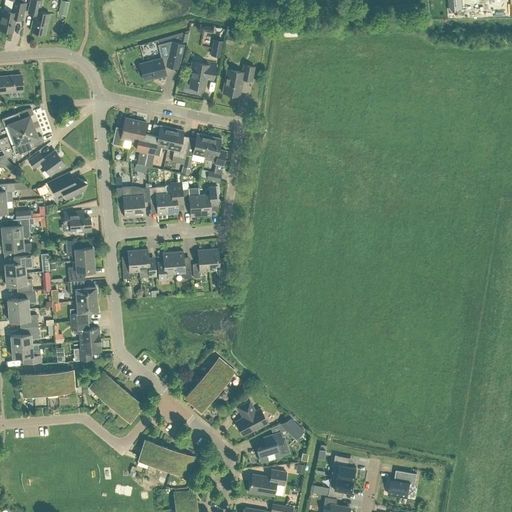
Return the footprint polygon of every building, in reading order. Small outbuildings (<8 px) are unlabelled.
[(25,2),(24,2),(24,0),(13,0),(11,11),(3,9),(0,21),(0,28),(12,32),(15,18),(22,19),(25,2)] [(30,30),(45,34),(49,13),(39,11),(41,0),(30,0),(28,12),(34,13),(30,30)] [(280,19),(280,33),(297,33),(297,18),(280,19)] [(178,68),(181,54),(183,43),(171,41),(158,44),(162,57),(139,63),(144,79),(156,76),(156,77),(166,75),(164,65),(166,65),(178,68)] [(219,56),(221,48),(211,46),(210,54),(219,56)] [(192,61),(189,78),(191,78),(189,86),(190,86),(192,87),(194,88),(196,87),(203,88),(205,77),(213,79),(216,63),(206,61),(206,63),(192,61)] [(252,80),(254,66),(243,64),(242,71),(227,68),(222,92),(239,95),(243,78),(252,80)] [(0,75),(0,92),(22,90),(21,74),(0,75)] [(28,102),(40,101),(40,89),(34,90),(34,96),(28,96),(28,102)] [(8,125),(12,134),(34,126),(30,115),(33,113),(31,107),(30,107),(27,108),(1,118),(4,126),(8,125)] [(112,143),(119,145),(123,146),(125,138),(131,139),(135,119),(124,117),(122,127),(116,126),(112,143)] [(135,119),(131,139),(137,141),(136,148),(139,149),(138,155),(146,157),(147,152),(151,134),(144,132),(146,122),(135,119)] [(151,134),(147,152),(153,153),(159,155),(161,146),(167,148),(171,127),(159,125),(157,135),(151,134)] [(34,126),(12,134),(15,143),(11,145),(15,153),(40,143),(43,141),(44,141),(42,135),(41,135),(38,136),(34,126)] [(171,127),(167,148),(173,149),(172,155),(184,158),(187,144),(181,143),(183,130),(171,127)] [(192,153),(204,156),(209,135),(197,133),(194,146),(192,153)] [(209,135),(204,156),(215,158),(214,163),(223,164),(226,150),(218,148),(220,138),(209,135)] [(66,165),(54,149),(43,157),(39,152),(28,159),(34,167),(41,162),(50,175),(58,170),(58,171),(66,165)] [(188,174),(192,155),(185,154),(184,158),(183,164),(181,172),(188,174)] [(19,177),(24,173),(19,165),(13,170),(19,177)] [(208,170),(207,178),(219,180),(221,173),(208,170)] [(21,181),(12,173),(13,182),(21,181)] [(70,173),(49,183),(56,196),(63,192),(66,198),(72,195),(73,197),(77,198),(81,196),(82,193),(81,191),(83,190),(86,180),(77,177),(73,179),(70,173)] [(0,201),(6,201),(12,200),(11,190),(13,189),(13,182),(0,183),(0,201)] [(182,198),(182,189),(181,182),(175,183),(170,183),(170,191),(166,192),(167,213),(178,212),(177,203),(177,198),(182,198)] [(116,189),(117,203),(123,203),(124,216),(134,216),(132,185),(131,185),(121,186),(121,187),(115,187),(116,189)] [(132,185),(134,216),(145,215),(144,201),(150,200),(149,187),(142,187),(132,185)] [(149,187),(150,200),(156,200),(157,214),(167,213),(166,192),(160,192),(159,186),(149,187)] [(199,194),(200,215),(211,214),(210,205),(216,204),(215,186),(208,186),(209,188),(206,188),(204,191),(204,193),(199,194)] [(188,188),(182,189),(182,198),(183,202),(189,202),(190,216),(200,215),(199,194),(198,194),(198,187),(188,187),(188,188)] [(6,201),(0,201),(0,212),(12,211),(12,206),(6,207),(6,201)] [(32,213),(33,216),(39,216),(44,215),(44,213),(44,205),(38,206),(39,212),(32,213)] [(15,211),(16,218),(30,216),(29,209),(15,211)] [(83,217),(82,210),(64,211),(65,224),(70,223),(70,229),(78,229),(78,231),(91,230),(90,216),(83,217)] [(2,238),(22,236),(28,235),(29,235),(28,223),(33,223),(33,217),(11,219),(11,225),(1,226),(2,238)] [(14,249),(14,255),(32,254),(31,243),(23,243),(22,236),(2,238),(3,250),(14,249)] [(71,254),(72,260),(93,258),(92,246),(82,247),(81,239),(65,241),(66,255),(71,254)] [(218,247),(207,248),(209,269),(216,269),(216,270),(218,275),(218,280),(230,279),(229,265),(226,266),(225,257),(219,257),(218,247)] [(137,249),(139,270),(145,270),(148,276),(156,275),(154,256),(148,257),(148,248),(137,249)] [(201,270),(209,269),(207,248),(197,249),(198,263),(192,263),(193,277),(199,277),(201,270)] [(139,270),(137,249),(127,250),(128,263),(122,264),(123,278),(131,277),(132,271),(139,270)] [(183,250),(172,251),(174,272),(181,272),(184,278),(191,277),(190,269),(185,269),(183,250)] [(157,261),(158,272),(158,280),(166,279),(168,273),(174,272),(172,251),(162,252),(163,260),(157,261)] [(4,263),(5,274),(25,272),(25,266),(33,265),(32,254),(14,255),(13,255),(13,262),(4,263)] [(93,258),(72,260),(72,266),(67,266),(69,280),(85,279),(84,271),(94,270),(93,258)] [(16,284),(17,291),(32,290),(31,278),(26,278),(25,272),(5,274),(6,285),(16,284)] [(75,292),(76,300),(96,298),(95,286),(81,287),(81,279),(67,281),(68,293),(75,292)] [(7,299),(8,310),(28,308),(28,302),(36,301),(35,289),(32,290),(17,291),(18,298),(7,299)] [(96,298),(76,300),(76,307),(69,308),(70,320),(84,319),(83,312),(97,311),(96,298)] [(19,320),(20,327),(38,325),(37,314),(29,314),(28,308),(8,310),(9,321),(19,320)] [(79,332),(80,340),(100,338),(99,326),(89,327),(88,319),(72,320),(73,333),(79,332)] [(10,335),(11,346),(31,344),(31,338),(39,337),(38,325),(20,327),(21,334),(10,335)] [(100,338),(80,340),(80,347),(73,348),(74,360),(91,359),(91,351),(101,350),(100,338)] [(31,344),(11,346),(12,357),(23,356),(23,363),(41,361),(40,349),(32,350),(31,344)] [(218,357),(210,367),(225,380),(234,370),(218,357)] [(210,367),(202,377),(217,390),(225,380),(210,367)] [(62,371),(48,373),(50,391),(64,390),(62,371)] [(72,371),(62,371),(64,390),(74,389),(74,387),(72,371)] [(90,386),(100,395),(113,379),(103,371),(90,386)] [(48,373),(38,374),(40,392),(50,391),(48,373)] [(38,374),(28,374),(28,379),(29,383),(29,386),(29,389),(30,393),(40,392),(38,374)] [(202,377),(193,386),(209,399),(217,390),(202,377)] [(100,395),(110,403),(122,388),(113,379),(100,395)] [(209,399),(193,386),(185,396),(200,409),(209,399)] [(110,403),(119,411),(132,396),(122,388),(110,403)] [(132,396),(119,411),(129,420),(142,404),(132,396)] [(255,410),(249,400),(237,406),(241,414),(243,413),(244,416),(235,420),(236,421),(237,420),(244,433),(242,434),(242,435),(255,428),(256,429),(268,422),(260,407),(255,410)] [(280,423),(295,438),(303,430),(290,418),(280,423)] [(260,461),(281,455),(280,449),(287,447),(285,439),(282,440),(282,437),(279,431),(272,433),(263,436),(265,441),(266,444),(262,445),(256,447),(260,461)] [(138,458),(150,462),(157,443),(145,439),(138,458)] [(150,462),(163,466),(169,447),(157,443),(150,462)] [(163,466),(175,471),(181,452),(169,447),(163,466)] [(181,452),(175,471),(187,475),(193,456),(181,452)] [(334,453),(331,475),(354,478),(356,466),(348,465),(349,456),(334,453)] [(303,473),(305,465),(297,463),(295,471),(303,473)] [(284,484),(286,471),(271,468),(270,476),(252,473),(251,481),(250,480),(248,491),(257,493),(257,492),(274,495),(276,483),(284,484)] [(408,497),(410,485),(415,486),(417,472),(396,468),(394,478),(390,477),(388,493),(408,497)] [(321,485),(320,493),(327,494),(343,497),(344,489),(352,491),(354,478),(331,475),(329,487),(321,485)] [(174,492),(176,505),(195,502),(194,490),(174,492)] [(157,500),(169,503),(171,495),(159,492),(157,500)] [(328,511),(348,511),(350,506),(335,504),(336,498),(325,496),(323,507),(329,508),(328,511)] [(176,505),(176,511),(196,511),(195,502),(176,505)] [(270,511),(273,511),(292,511),(293,507),(287,505),(272,503),(270,511)]
